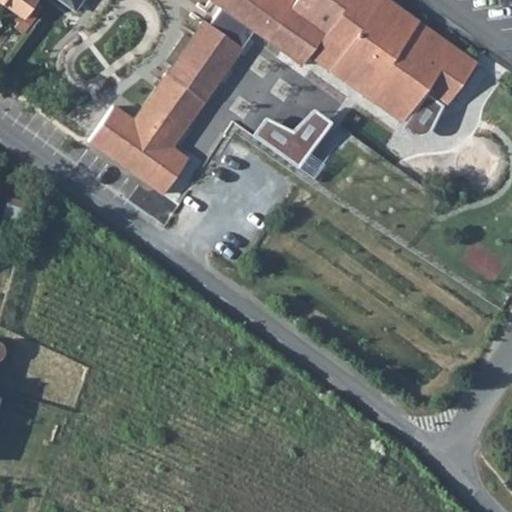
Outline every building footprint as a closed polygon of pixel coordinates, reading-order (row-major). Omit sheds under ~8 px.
[(0,0),(0,1),(20,16),(32,0),(0,0)] [(58,0),(75,11),(82,0),(58,0)] [(208,0),(219,7),(253,31),(301,65),(309,54),(399,120),(421,90),(443,105),(473,64),(386,0),(208,0)] [(208,24),(202,20),(164,75),(203,102),(253,31),(219,7),(208,24)] [(135,175),(159,140),(170,148),(203,102),(164,75),(131,120),(111,106),(86,140),(135,175)] [(267,118),(253,136),(300,169),(333,123),(315,109),(295,132),(267,118)] [(170,148),(159,140),(135,175),(146,182),(170,148)]
